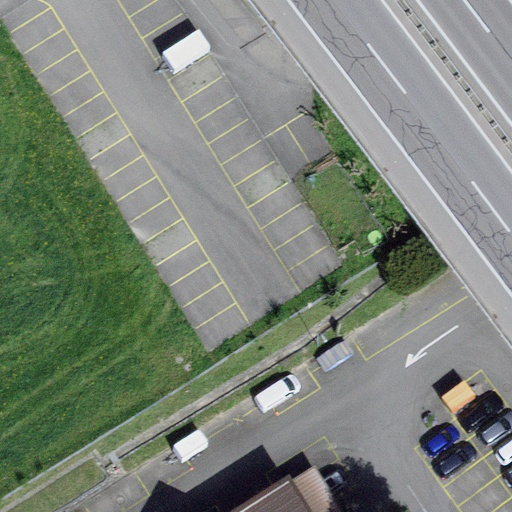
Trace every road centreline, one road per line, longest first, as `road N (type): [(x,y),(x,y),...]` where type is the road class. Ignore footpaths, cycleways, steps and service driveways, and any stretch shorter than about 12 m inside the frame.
road 1 (motorway): [(321,0),(511,252)]
road 2 (unclassified): [(441,0),(378,50),(307,72),(255,43),(218,0)]
